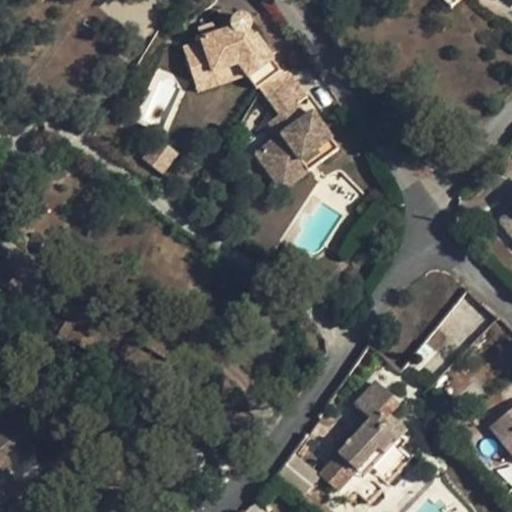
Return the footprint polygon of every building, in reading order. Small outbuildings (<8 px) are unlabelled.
[(442,0),(451,8),(458,0),(442,0)] [(260,87),(280,72),(255,37),(251,39),(246,32),(249,29),(250,25),(249,21),(247,18),(245,17),(240,16),(236,17),(233,21),(231,25),(216,29),(217,34),(202,39),(202,43),(183,49),(194,80),(238,66),(245,76),(255,91),(260,87)] [(214,25),(198,30),(202,39),(217,34),(216,29),(214,25)] [(238,66),(194,80),(197,92),(245,76),(238,66)] [(312,169),(338,150),(312,114),(306,118),(296,125),(286,112),(296,105),(306,99),(286,72),(282,75),(280,72),(260,87),(280,115),(269,123),(279,137),(256,155),(275,181),(304,160),(312,169)] [(296,105),(286,112),(296,125),(306,118),(296,105)] [(511,212),(500,221),(511,236),(511,212)] [(38,279),(8,263),(0,276),(0,288),(25,302),(38,279)] [(25,302),(0,288),(0,301),(19,313),(25,302)] [(86,309),(65,297),(59,308),(68,313),(55,337),(66,343),(68,340),(86,309)] [(104,319),(86,309),(68,340),(76,345),(81,336),(91,342),(95,335),(104,319)] [(76,345),(103,362),(123,328),(108,318),(98,336),(95,335),(91,342),(81,336),(76,345)] [(174,351),(138,331),(133,341),(169,361),(174,351)] [(392,398),(376,384),(355,406),(370,421),(339,455),(356,472),(376,449),(380,453),(393,439),(382,429),(387,423),(383,420),(390,412),(385,405),(392,398)] [(511,408),(489,428),(511,456),(511,408)] [(0,478),(9,471),(30,455),(16,437),(23,432),(9,416),(0,422),(0,478)] [(356,472),(339,455),(320,476),(337,492),(356,472)] [(0,506),(23,488),(9,471),(0,478),(0,506)]
